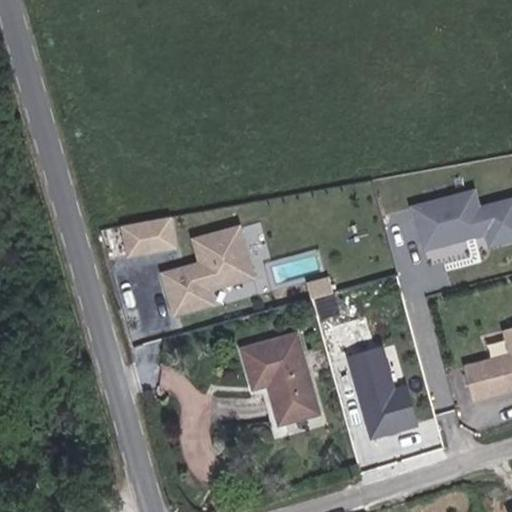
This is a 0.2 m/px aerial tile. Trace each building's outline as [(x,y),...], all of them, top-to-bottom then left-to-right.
[(478,186),(411,204),(423,251),(485,235),(489,249),(511,242),(511,195),(482,203),(478,186)] [(177,249),(171,216),(121,225),(127,258),(177,249)] [(256,279),(240,225),(190,239),(197,262),(160,272),(173,317),(217,304),(213,291),(256,279)] [(310,328),(255,340),(266,384),(277,381),(288,425),(332,413),(310,328)] [(511,351),(464,364),(474,401),(511,390),(511,328),(505,331),(511,351)] [(384,345),(348,355),(374,441),(421,427),(408,383),(397,386),(384,345)]
